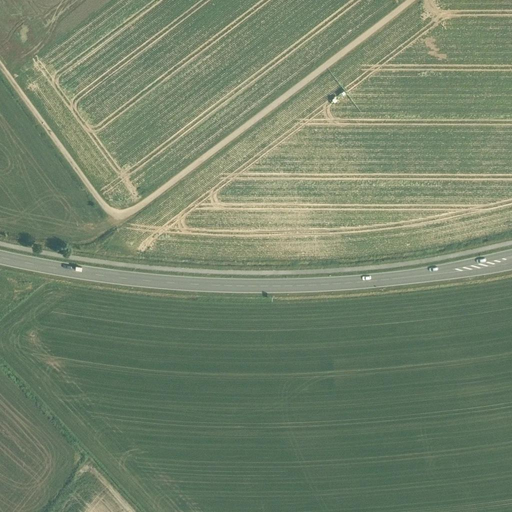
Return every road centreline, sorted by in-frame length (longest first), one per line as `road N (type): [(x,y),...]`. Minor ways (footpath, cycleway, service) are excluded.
road 1 (track): [(410,0),(120,216),(107,211),(0,63)]
road 2 (secondary): [(511,258),(378,280),(229,285),(0,256)]
